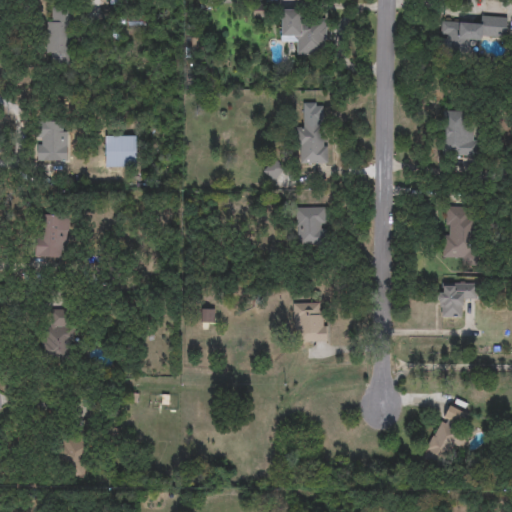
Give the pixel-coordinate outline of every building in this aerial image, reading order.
[(69,63),(48,63),(48,9),(69,9),(69,63)] [(281,43),(281,10),(302,9),(302,21),(326,21),(326,45),(317,45),(317,55),(294,55),(293,43),(281,43)] [(440,22),(480,24),(481,16),(507,18),(506,40),(469,37),(468,53),(438,51),(440,22)] [(442,112),(470,112),(470,154),(442,154),(442,112)] [(326,120),(326,164),(299,164),(299,120),(326,120)] [(66,162),(37,162),(37,121),(66,121),(66,162)] [(139,136),(139,168),(105,168),(105,136),(139,136)] [(264,171),(273,161),(283,170),(273,180),(264,171)] [(442,257),(442,235),(445,235),(446,207),(478,208),(477,266),(461,266),(462,258),(442,257)] [(296,246),(296,208),(326,208),(326,246),(296,246)] [(35,258),(36,215),(67,215),(66,258),(35,258)] [(475,283),(475,297),(463,297),(463,318),(438,318),(438,283),(475,283)] [(326,342),(294,342),(294,304),(326,304),(326,342)] [(42,359),(43,310),(67,311),(66,359),(42,359)] [(443,416),(450,403),(466,411),(458,425),(443,416)] [(421,457),(438,423),(464,437),(447,471),(421,457)] [(56,477),(57,436),(84,437),(83,478),(56,477)]
